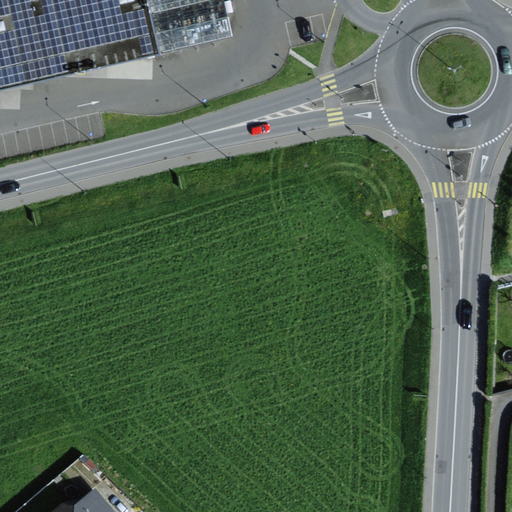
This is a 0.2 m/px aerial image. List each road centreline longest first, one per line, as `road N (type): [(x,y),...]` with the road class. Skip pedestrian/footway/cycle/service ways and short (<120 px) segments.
road 1 (tertiary): [(449,511),(461,249)]
road 2 (residential): [(0,183),(243,123)]
road 3 (residential): [(243,123),(335,113),(412,119)]
road 4 (residential): [(390,58),(310,100),(243,123)]
road 5 (tertiary): [(461,249),(477,173),(502,115)]
road 6 (tertiary): [(419,124),(446,178),(461,249)]
road 7 (residential): [(511,398),(498,408),(491,511)]
